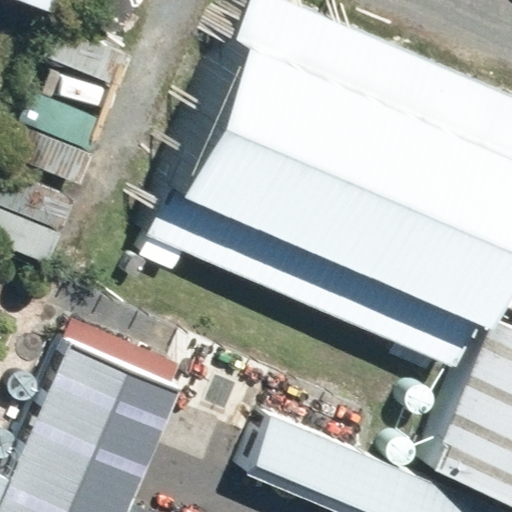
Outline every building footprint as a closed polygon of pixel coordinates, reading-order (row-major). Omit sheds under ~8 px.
[(228,0),(219,21),(214,20),(148,172),(157,176),(138,220),(130,242),(165,256),(173,235),(396,330),(389,343),(426,357),(431,346),(442,350),(511,188),(511,84),(478,70),(315,0),(228,0)] [(41,21),(28,48),(99,82),(112,55),(41,21)] [(80,154),(2,119),(0,123),(0,252),(29,266),(80,154)] [(511,308),(477,294),(413,449),(511,489),(511,308)] [(0,511),(138,511),(104,497),(151,387),(146,384),(157,359),(138,351),(127,376),(41,339),(0,433),(0,511)] [(225,469),(327,511),(484,511),(486,508),(250,409),(225,469)]
